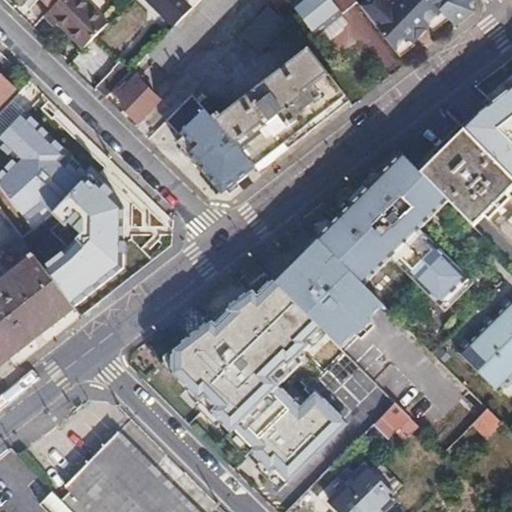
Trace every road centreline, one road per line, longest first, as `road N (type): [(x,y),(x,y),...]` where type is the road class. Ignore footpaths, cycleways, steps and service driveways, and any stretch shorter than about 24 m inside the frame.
road 1 (primary): [(229,241),(511,24)]
road 2 (residential): [(229,241),(0,19)]
road 3 (residential): [(90,348),(253,511)]
road 4 (primary): [(90,348),(229,241)]
